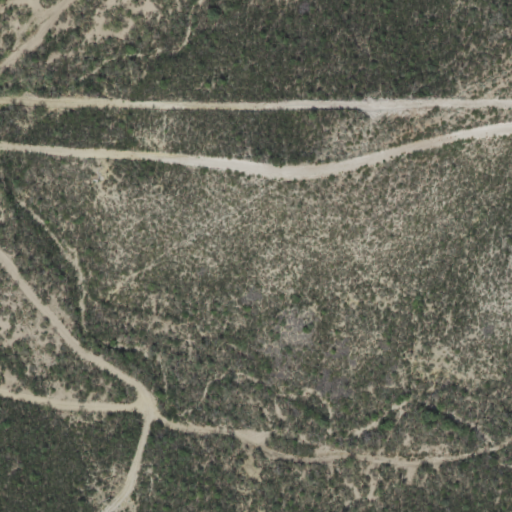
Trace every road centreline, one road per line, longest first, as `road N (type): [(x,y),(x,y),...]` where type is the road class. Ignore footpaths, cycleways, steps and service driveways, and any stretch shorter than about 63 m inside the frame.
road 1 (track): [(511,438),(434,459),(171,416),(56,321),(0,250)]
road 2 (track): [(168,413),(77,410),(0,390)]
